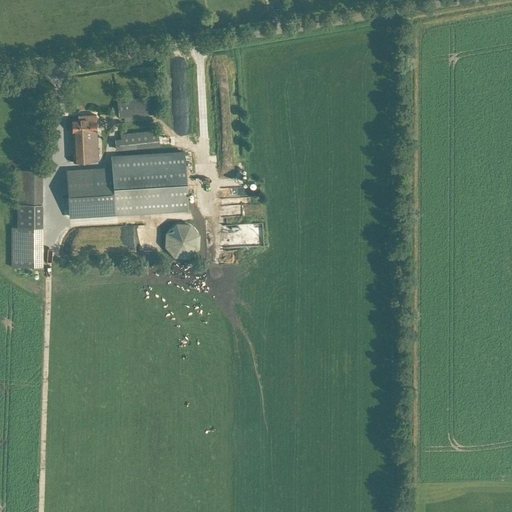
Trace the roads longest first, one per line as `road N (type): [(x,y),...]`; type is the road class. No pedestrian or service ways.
road 1 (unclassified): [(0,77),(463,0)]
road 2 (track): [(41,511),(51,225)]
